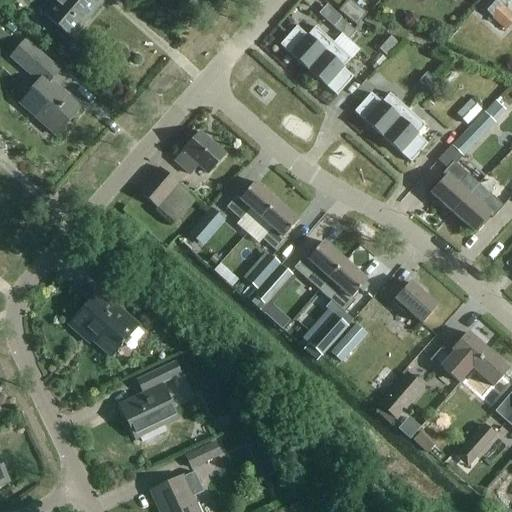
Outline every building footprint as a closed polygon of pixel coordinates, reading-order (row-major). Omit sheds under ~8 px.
[(94,0),(58,0),(45,16),(71,39),(100,5),(94,0)] [(357,27),(366,15),(347,0),(338,12),(357,27)] [(484,0),(479,7),(493,19),(505,31),(511,23),(511,17),(502,9),(510,0),(484,0)] [(340,38),(351,25),(342,17),(331,30),(340,38)] [(10,23),(5,28),(12,35),(17,29),(10,23)] [(280,47),(308,72),(319,59),(332,44),(314,28),(306,37),(296,28),(280,47)] [(386,57),(397,45),(388,36),(376,49),(386,57)] [(56,136),(79,109),(48,82),(58,70),(42,55),(24,41),(11,56),(28,71),(38,80),(18,103),(56,136)] [(319,59),(308,72),(336,97),(353,79),(342,70),(350,60),(332,44),(319,59)] [(372,62),(368,67),(375,72),(379,68),(372,62)] [(426,89),(434,81),(426,74),(418,82),(426,89)] [(434,81),(426,89),(433,96),(441,87),(434,81)] [(382,138),(407,111),(389,95),(381,104),(370,95),(354,113),(382,138)] [(470,101),(456,115),(467,126),(481,112),(470,101)] [(495,102),(452,148),(462,158),(505,112),(495,102)] [(425,127),(407,111),(382,138),(411,164),(427,146),(416,136),(425,127)] [(198,167),(208,176),(224,158),(199,135),(182,153),(182,154),(174,163),(190,177),(198,167)] [(430,196),(452,215),(478,188),(467,178),(452,165),(442,176),(445,179),(430,196)] [(159,170),(138,194),(157,210),(178,186),(159,170)] [(260,222),(276,203),(255,184),(239,202),(236,199),(226,210),(240,222),(249,212),(260,222)] [(478,188),(452,215),(474,235),(489,218),(492,221),(502,209),(488,197),(478,188)] [(276,203),(260,222),(271,231),(262,241),(276,253),(286,242),(283,240),(298,223),(276,203)] [(202,248),(224,222),(210,210),(188,236),(202,248)] [(365,219),(353,226),(360,236),(371,229),(365,219)] [(294,269),(308,282),(320,292),(344,264),(323,245),(308,261),(304,258),(294,269)] [(279,266),(268,257),(246,282),(257,291),(279,266)] [(344,264),(320,292),(330,301),(345,314),(355,303),(352,300),(366,283),(344,264)] [(281,266),(249,303),(260,313),(292,276),(281,266)] [(422,326),(437,309),(409,285),(394,302),(396,303),(393,306),(406,317),(408,314),(422,326)] [(113,358),(140,328),(94,286),(86,295),(93,302),(71,326),(88,342),(91,338),(113,358)] [(138,315),(144,308),(130,295),(124,302),(138,315)] [(333,316),(308,344),(322,357),(346,329),(333,316)] [(356,326),(330,355),(341,364),(367,335),(356,326)] [(458,384),(470,370),(472,372),(487,354),(466,336),(460,343),(451,335),(443,344),(444,345),(439,351),(449,360),(441,369),(458,384)] [(363,359),(374,381),(396,370),(385,348),(363,359)] [(487,354),(472,372),(492,389),(493,388),(503,396),(511,387),(502,379),(508,372),(487,354)] [(138,440),(139,440),(142,445),(166,434),(164,428),(177,422),(161,386),(169,382),(181,377),(177,367),(149,380),(155,391),(122,406),(138,440)] [(406,373),(377,406),(396,422),(424,390),(406,373)] [(230,416),(235,428),(249,422),(244,410),(230,416)] [(468,469),(497,437),(484,426),(455,458),(468,469)] [(421,432),(412,442),(426,454),(434,445),(421,432)] [(264,442),(249,449),(263,478),(277,471),(264,442)] [(214,443),(185,457),(191,470),(221,456),(214,443)] [(0,488),(9,485),(0,463),(0,488)] [(159,511),(197,511),(181,478),(151,492),(159,511)]
